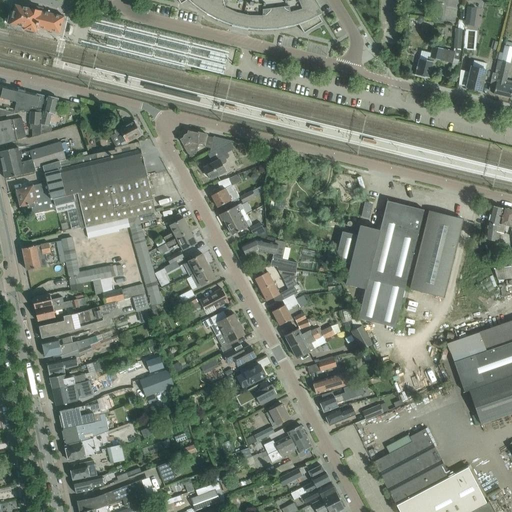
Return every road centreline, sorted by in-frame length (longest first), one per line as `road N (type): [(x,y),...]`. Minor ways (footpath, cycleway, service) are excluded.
road 1 (residential): [(361,511),(167,141),(167,117)]
road 2 (residential): [(511,199),(167,117)]
road 3 (residential): [(119,0),(131,13),(351,69)]
road 4 (tertiary): [(57,511),(9,282)]
road 5 (unclassified): [(167,117),(0,70)]
road 6 (residential): [(511,112),(351,69)]
road 7 (residential): [(29,511),(0,381)]
